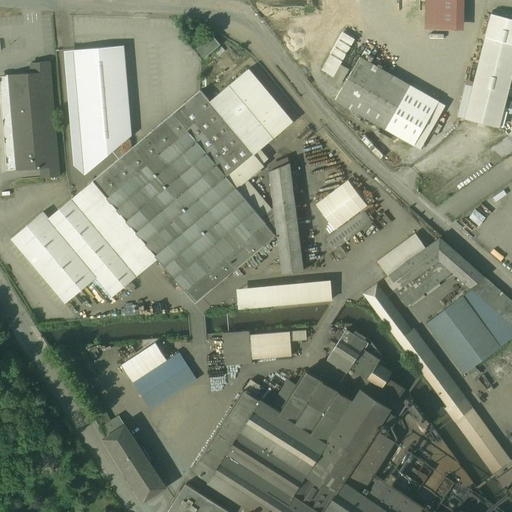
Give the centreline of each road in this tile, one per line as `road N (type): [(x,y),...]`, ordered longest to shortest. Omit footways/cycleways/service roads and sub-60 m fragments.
road 1 (residential): [(511,288),(357,149),(246,23),(197,10),(0,0)]
road 2 (residential): [(0,290),(138,511)]
